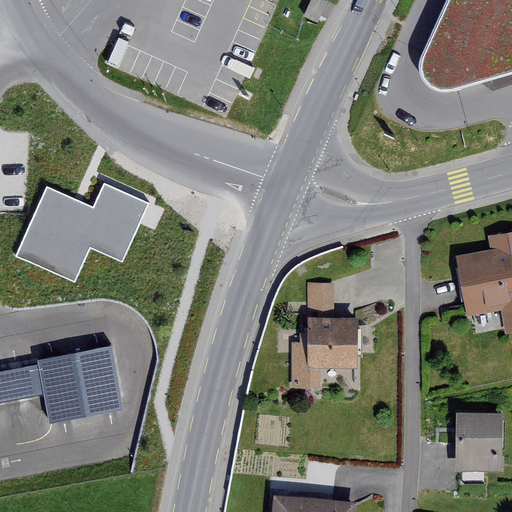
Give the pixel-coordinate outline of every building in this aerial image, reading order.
[(511,0),(446,0),(420,59),(420,75),(426,86),(439,92),(454,90),(511,73),(511,0)] [(93,208),(45,188),(15,256),(76,282),(90,249),(123,263),(149,202),(104,183),(93,208)] [(456,255),(467,316),(502,310),(507,334),(511,332),(511,230),(487,235),(489,250),(456,255)] [(360,300),(310,301),(311,373),(361,373),(360,300)] [(111,349),(38,363),(39,367),(44,395),(49,425),(123,411),(111,349)] [(39,367),(0,374),(0,403),(44,395),(39,367)] [(511,398),(457,398),(457,463),(511,462),(511,398)] [(354,511),(355,492),(276,489),(275,511),(354,511)]
